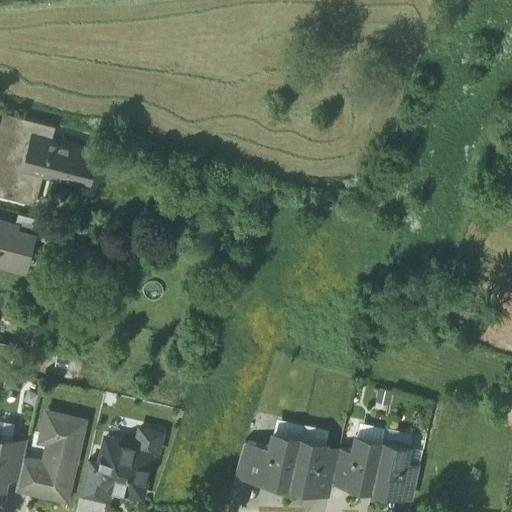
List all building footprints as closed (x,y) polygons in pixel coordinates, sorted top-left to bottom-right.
[(55,124),(4,110),(0,123),(31,131),(52,136),(55,124)] [(0,123),(0,122),(0,192),(35,202),(43,172),(21,166),(31,131),(0,123)] [(52,136),(31,131),(21,166),(43,172),(71,179),(73,174),(83,177),(91,149),(99,151),(99,149),(52,136)] [(51,219),(20,210),(15,228),(34,233),(34,234),(47,238),(51,219)] [(0,259),(26,266),(34,234),(34,233),(15,228),(0,223),(0,259)] [(473,281),(461,277),(456,297),(468,300),(473,281)] [(0,365),(9,367),(13,342),(0,340),(0,365)] [(48,461),(23,455),(20,467),(16,487),(18,487),(66,497),(84,423),(45,414),(40,433),(54,436),(48,461)] [(386,435),(387,426),(358,420),(357,430),(386,435)] [(136,443),(106,435),(99,462),(100,462),(98,469),(102,474),(113,477),(112,484),(111,484),(110,486),(142,493),(152,449),(158,450),(162,431),(140,426),(136,443)] [(264,475),(263,477),(289,483),(290,483),(300,435),(274,430),(270,445),(264,475)] [(383,439),(356,433),(353,448),(347,479),(346,481),(372,487),(383,439)] [(14,437),(0,434),(0,482),(5,483),(8,465),(7,465),(8,455),(11,455),(13,440),(14,440),(14,437)] [(326,441),(300,435),(290,483),(315,489),(316,487),(325,443),(326,441)] [(270,445),(245,439),(235,469),(264,475),(270,445)] [(409,444),(383,439),(372,487),(398,492),(399,490),(405,459),(409,444)] [(14,440),(13,440),(11,455),(8,455),(7,465),(8,465),(20,467),(23,455),(26,442),(14,440)] [(325,443),(316,487),(330,490),(333,476),(336,459),(339,445),(325,443)] [(339,445),(336,459),(333,476),(347,479),(353,448),(339,445)] [(99,462),(88,459),(80,490),(108,496),(110,486),(111,484),(112,484),(113,477),(102,474),(98,469),(100,462),(99,462)] [(420,463),(405,459),(399,490),(413,493),(420,463)]
